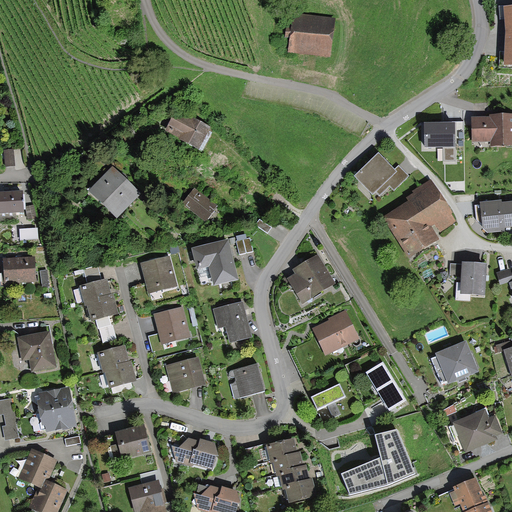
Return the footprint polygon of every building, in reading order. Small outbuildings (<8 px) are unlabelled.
[(511,10),(502,10),(503,33),(500,69),(511,69),(511,10)] [(333,22),(291,18),(287,57),(329,61),(333,22)] [(161,136),(200,155),(210,134),(172,115),(161,136)] [(511,145),(511,116),(491,117),(491,120),(474,120),(474,141),(492,141),(492,146),(511,145)] [(455,125),(424,125),(424,150),(455,149),(455,125)] [(14,149),(4,150),(5,166),(15,166),(14,149)] [(376,156),(351,180),(364,193),(361,196),(372,206),(379,200),(381,203),(392,193),(395,195),(410,181),(398,168),(393,173),(376,156)] [(137,192),(114,171),(94,193),(117,214),(137,192)] [(454,225),(429,185),(379,216),(406,260),(437,241),(430,230),(433,228),(437,235),(454,225)] [(194,188),(182,203),(205,221),(218,206),(194,188)] [(23,210),(22,192),(0,193),(0,212),(1,212),(1,219),(16,218),(16,210),(23,210)] [(504,227),(501,202),(501,199),(480,202),(483,228),(487,233),(505,231),(505,227),(504,227)] [(511,200),(501,202),(504,227),(505,227),(511,226),(511,200)] [(272,227),(259,219),(255,225),(268,233),(272,227)] [(37,228),(20,229),(20,239),(38,238),(37,228)] [(250,237),(236,241),(239,255),(253,251),(250,237)] [(238,279),(229,239),(191,248),(196,269),(208,266),(213,285),(238,279)] [(147,293),(178,285),(171,255),(140,263),(147,293)] [(35,280),(34,259),(5,260),(6,281),(35,280)] [(334,287),(317,259),(283,281),(300,308),(334,287)] [(461,277),(462,263),(451,263),(451,276),(461,277)] [(485,297),(486,264),(462,263),(461,277),(461,282),(458,282),(457,300),(470,300),(470,296),(485,297)] [(47,270),(40,271),(43,287),(50,286),(47,270)] [(511,275),(510,270),(497,274),(500,286),(511,282),(511,275)] [(107,278),(79,286),(85,306),(87,305),(91,321),(119,314),(116,303),(113,293),(111,293),(110,290),(107,278)] [(250,334),(244,305),(212,312),(216,331),(223,330),(225,340),(250,334)] [(191,337),(183,306),(154,314),(162,344),(191,337)] [(359,343),(345,313),(308,330),(322,360),(359,343)] [(50,331),(18,337),(22,361),(29,360),(31,372),(57,368),(50,331)] [(477,375),(463,344),(431,358),(445,389),(477,375)] [(125,345),(97,352),(103,373),(105,372),(109,389),(137,381),(134,370),(132,360),(129,361),(128,357),(125,345)] [(510,381),(511,380),(511,351),(502,354),(510,381)] [(206,384),(199,357),(166,365),(173,393),(206,384)] [(265,391),(258,363),(231,370),(233,377),(237,376),(242,397),(265,391)] [(407,404),(385,365),(367,376),(389,414),(407,404)] [(69,387),(38,392),(40,399),(37,400),(42,426),(45,425),(47,432),(77,426),(74,413),(72,401),(69,387)] [(348,400),(342,387),(310,402),(317,415),(322,412),(339,404),(348,400)] [(14,413),(11,398),(0,400),(0,414),(0,415),(4,414),(6,426),(2,426),(5,440),(19,438),(16,423),(17,423),(15,412),(14,413)] [(328,425),(345,417),(339,404),(322,412),(328,425)] [(491,416),(487,408),(453,423),(466,452),(499,437),(497,434),(503,432),(495,414),(491,416)] [(149,455),(143,428),(89,440),(94,459),(117,454),(119,462),(149,455)] [(341,474),(350,495),(388,485),(415,473),(397,429),(375,435),(380,457),(341,474)] [(65,439),(66,446),(81,443),(80,436),(65,439)] [(277,476),(279,475),(282,489),(284,489),(288,503),(317,496),(314,482),(313,479),(309,480),(308,475),(306,465),(303,466),(302,463),(300,453),(297,454),(296,449),(293,439),(266,445),(270,463),(273,462),(277,476)] [(189,467),(214,473),(218,456),(220,449),(200,444),(199,448),(177,443),(175,451),(170,450),(176,467),(189,469),(189,467)] [(21,481),(45,489),(54,462),(31,454),(21,481)] [(476,477),(453,487),(455,491),(449,493),(455,506),(460,504),(463,511),(464,511),(489,502),(486,495),(484,496),(476,477)] [(166,508),(160,484),(129,492),(134,511),(164,511),(163,508),(166,508)] [(59,511),(66,497),(45,489),(35,511),(59,511)] [(239,511),(242,502),(243,495),(224,491),(223,494),(201,489),(199,498),(194,496),(199,511),(239,511)] [(492,511),(489,502),(464,511),(492,511)]
